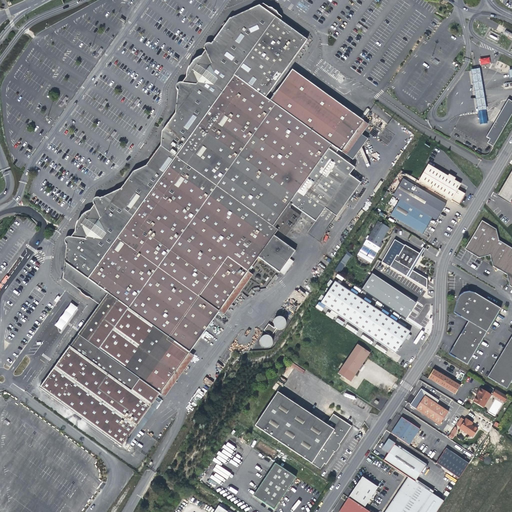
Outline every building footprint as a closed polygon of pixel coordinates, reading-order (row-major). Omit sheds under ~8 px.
[(281,17),(278,14),(277,13),(276,12),(273,9),(272,9),(270,8),(269,8),(268,7),(263,4),(259,5),(263,8),(262,17),(271,23),(279,20),(281,17)] [(259,5),(229,19),(211,44),(210,43),(208,43),(207,43),(206,44),(205,44),(205,45),(204,46),(204,47),(204,49),(204,50),(205,51),(211,64),(196,84),(182,83),(182,82),(181,82),(179,82),(178,83),(177,83),(176,84),(176,85),(176,87),(176,88),(176,89),(177,90),(177,91),(175,113),(162,132),(161,146),(146,166),(133,172),(121,189),(100,198),(99,198),(97,197),(96,198),(95,198),(94,199),(93,200),(93,201),(93,202),(93,203),(93,204),(94,205),(100,218),(85,239),(71,237),(69,236),(68,237),(67,237),(66,238),(65,238),(65,239),(65,241),(65,242),(65,243),(65,244),(66,244),(64,262),(88,280),(91,275),(100,282),(98,286),(107,293),(99,305),(40,388),(121,447),(258,257),(279,273),(295,251),(274,236),(278,230),(286,236),(300,216),(289,208),(292,205),(316,222),(326,207),(349,175),(354,168),(336,154),(330,150),(333,146),(338,150),(342,152),(364,122),(292,70),(277,90),(273,95),(270,101),(266,98),(307,40),(279,20),(271,23),(262,17),(263,8),(259,5)] [(211,64),(205,51),(201,56),(200,56),(198,58),(195,60),(193,62),(191,64),(189,67),(188,70),(187,73),(186,76),(186,78),(182,83),(196,84),(211,64)] [(481,65),(490,63),(489,57),(479,59),(481,65)] [(480,129),(489,127),(483,91),(479,68),(471,70),(480,129)] [(511,101),(508,100),(486,137),(490,139),(487,143),(491,145),(493,146),(511,113),(511,101)] [(364,122),(342,152),(353,160),(368,139),(362,135),(369,125),(364,122)] [(418,181),(459,205),(462,198),(465,194),(458,189),(461,184),(428,165),(418,181)] [(349,175),(326,207),(338,215),(361,183),(349,175)] [(511,177),(505,188),(502,196),(511,201),(511,177)] [(400,199),(432,218),(436,221),(446,205),(403,179),(393,195),(400,199)] [(432,218),(400,199),(395,208),(427,227),(432,218)] [(100,218),(94,205),(90,210),(89,211),(86,212),(84,214),(82,216),(80,219),(78,221),(77,224),(76,227),(75,230),(75,232),(71,237),(85,239),(100,218)] [(427,227),(394,208),(389,217),(422,236),(427,227)] [(496,229),(482,221),(464,249),(479,258),(490,255),(493,266),(507,275),(509,286),(511,287),(511,248),(499,240),(496,229)] [(383,243),(380,242),(386,232),(385,231),(387,227),(378,222),(375,226),(377,227),(371,237),(370,236),(367,240),(366,240),(357,255),(371,263),(383,243)] [(405,245),(404,246),(394,240),(388,250),(397,255),(390,267),(406,277),(411,269),(419,254),(405,245)] [(406,277),(408,278),(412,271),(425,249),(423,248),(419,254),(411,269),(406,277)] [(397,255),(388,250),(381,262),(390,267),(397,255)] [(341,262),(345,265),(351,255),(347,252),(340,262),(341,262)] [(88,280),(64,262),(63,279),(80,291),(81,292),(82,294),(83,295),(84,296),(86,297),(87,297),(89,298),(99,305),(107,293),(98,286),(100,282),(91,275),(88,280)] [(345,265),(341,262),(335,271),(339,274),(345,265)] [(408,278),(427,289),(427,279),(412,271),(408,278)] [(407,317),(417,302),(372,274),(362,290),(407,317)] [(320,303),(395,353),(402,343),(410,331),(335,281),(320,303)] [(467,365),(501,309),(475,293),(469,292),(464,293),(459,296),(457,301),(453,313),(468,322),(449,354),(467,365)] [(280,317),(279,317),(278,317),(277,317),(276,318),(275,319),(274,320),(274,321),(273,321),(273,322),(273,323),(273,324),(273,325),(274,325),(274,326),(275,327),(274,328),(268,324),(264,331),(269,335),(268,336),(267,335),(266,335),(265,335),(264,336),(263,336),(262,337),(261,338),(260,339),(260,340),(260,341),(260,342),(260,343),(260,344),(261,345),(262,346),(263,347),(264,348),(265,348),(266,348),(267,348),(268,348),(269,347),(270,347),(270,346),(271,346),(271,345),(272,345),(272,344),(272,343),(272,342),(272,341),(272,340),(272,339),(271,338),(277,329),(278,329),(279,329),(280,329),(281,329),(282,329),(283,328),(284,328),(284,327),(285,327),(285,326),(286,325),(286,324),(286,323),(286,322),(286,321),(285,320),(285,319),(284,319),(284,318),(283,318),(282,317),(281,317),(280,317)] [(347,324),(345,327),(355,334),(357,331),(347,324)] [(511,380),(511,336),(487,377),(507,389),(511,380)] [(343,367),(355,376),(359,370),(361,367),(363,368),(364,366),(362,365),(370,353),(357,345),(343,367)] [(433,369),(428,378),(455,394),(460,386),(433,369)] [(477,396),(473,402),(483,408),(491,395),(481,389),(479,393),(479,394),(477,397),(477,396)] [(507,396),(495,389),(492,395),(505,402),(507,400),(506,399),(507,396)] [(440,425),(448,412),(436,404),(439,401),(424,391),(419,392),(410,405),(440,425)] [(326,424),(277,392),(255,426),(320,469),(324,464),(326,465),(337,448),(351,426),(333,414),(326,424)] [(391,433),(409,445),(420,429),(402,417),(399,421),(391,433)] [(459,428),(472,437),(477,429),(471,425),(469,424),(471,422),(466,419),(465,420),(461,418),(456,425),(460,427),(459,428)] [(388,453),(383,461),(415,481),(425,466),(394,445),(395,444),(389,440),(386,443),(382,449),(388,453)] [(469,464),(446,449),(436,463),(459,479),(469,464)] [(275,463),(253,495),(274,509),(280,500),(296,477),(275,463)] [(348,499),(364,508),(378,487),(362,477),(348,499)] [(431,494),(407,478),(402,486),(426,501),(431,494)] [(426,502),(402,486),(397,494),(421,509),(426,502)] [(436,511),(443,503),(431,494),(426,501),(420,510),(418,511),(436,511)] [(418,511),(420,510),(397,495),(385,511),(418,511)] [(354,511),(358,506),(348,499),(339,511),(354,511)]
